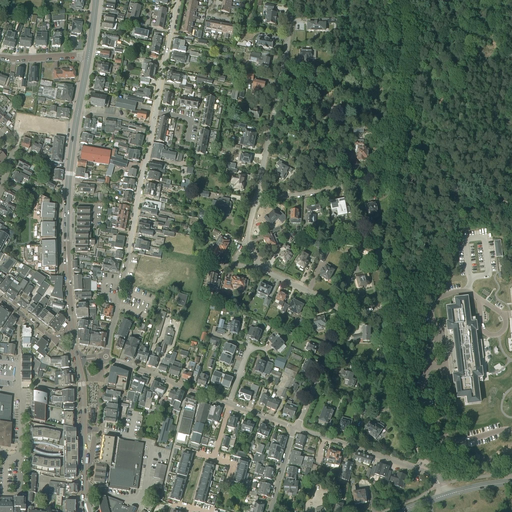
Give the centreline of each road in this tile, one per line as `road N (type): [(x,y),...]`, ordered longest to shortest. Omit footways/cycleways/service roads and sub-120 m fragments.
road 1 (track): [(426,471),(387,368),(394,200)]
road 2 (residential): [(511,429),(450,439),(425,401),(434,301),(459,291),(479,299)]
road 3 (residential): [(104,356),(152,124)]
road 4 (primary): [(71,325),(66,214),(77,112)]
road 5 (residential): [(291,0),(256,196)]
road 6 (track): [(391,184),(391,130),(407,49),(399,0)]
road 7 (primary): [(87,511),(76,360)]
road 8 (residential): [(295,428),(426,471)]
road 9 (residential): [(256,196),(390,175)]
road 10 (residential): [(0,456),(20,458),(18,345)]
road 11 (residential): [(104,356),(228,404)]
road 12 (residential): [(152,124),(176,0)]
